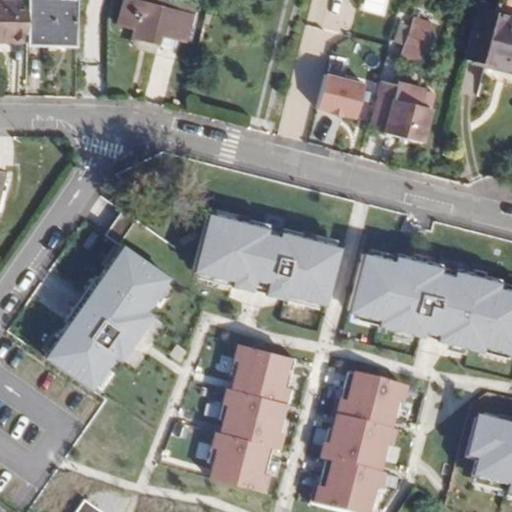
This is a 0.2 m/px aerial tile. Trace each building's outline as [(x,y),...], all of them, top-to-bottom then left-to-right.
[(0,0),(0,42),(26,43),(27,1),(0,0)] [(27,0),(27,1),(26,43),(77,43),(77,0),(27,0)] [(123,0),(117,25),(134,29),(132,38),(157,44),(172,48),(174,39),(185,41),(192,15),(160,7),(130,0),(123,0)] [(215,7),(203,48),(218,52),(227,21),(233,23),(236,13),(215,7)] [(464,60),(511,71),(511,19),(477,10),(464,60)] [(197,17),(192,15),(185,41),(190,43),(197,17)] [(432,23),(413,16),(411,22),(430,29),(432,23)] [(233,23),(227,21),(218,52),(224,54),(233,23)] [(421,55),(430,29),(411,22),(402,48),(421,55)] [(157,44),(132,38),(129,49),(155,55),(157,44)] [(421,55),(402,48),(398,58),(417,65),(421,55)] [(352,122),(362,85),(321,74),(311,111),(352,122)] [(421,142),(433,93),(396,84),(383,133),(421,142)] [(138,221),(122,210),(105,235),(120,245),(138,221)] [(245,223),(206,214),(193,271),(232,280),(231,285),(285,298),(286,294),(324,303),(337,245),(299,236),(300,232),(246,219),(245,223)] [(165,279),(121,248),(99,280),(93,276),(82,292),(87,295),(79,306),(74,303),(62,320),(66,323),(43,357),(90,390),(114,356),(119,360),(149,316),(143,311),(165,279)] [(392,259),(362,251),(348,310),(378,317),(377,322),(482,348),(483,343),(511,350),(511,289),(496,286),(498,275),(482,272),(481,276),(468,273),(469,269),(454,265),(453,270),(437,266),(438,260),(423,257),(422,262),(410,259),(411,254),(394,250),(392,259)] [(295,357),(237,345),(231,377),(235,378),(232,392),(228,391),(222,422),(226,423),(223,438),(218,437),(212,468),(217,469),(214,484),(271,495),(275,475),(269,474),(275,446),(281,447),(287,416),(283,415),(286,404),(290,405),(294,386),(289,385),(295,357)] [(405,378),(346,366),(341,396),(336,395),(332,414),(337,415),(335,427),(330,426),(325,456),(329,457),(324,486),(318,485),(315,501),(371,511),(374,498),(380,499),(386,469),(382,468),(385,453),(391,454),(397,422),(392,421),(395,408),(399,409),(405,378)] [(511,413),(478,406),(468,446),(479,448),(475,465),(510,474),(507,486),(511,486),(511,413)] [(99,511),(83,501),(76,511),(99,511)]
